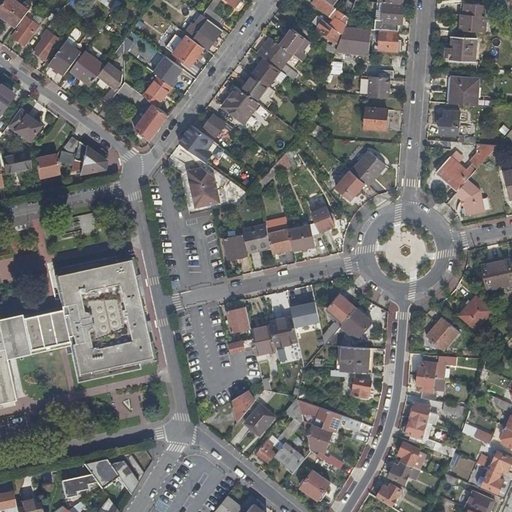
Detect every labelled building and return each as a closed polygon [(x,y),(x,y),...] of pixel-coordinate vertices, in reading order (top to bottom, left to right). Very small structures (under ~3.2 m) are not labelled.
[(4,0),(0,6),(0,21),(13,31),(18,25),(24,17),(26,14),(6,0),(4,0)] [(213,0),(213,1),(206,10),(211,15),(221,1),(220,0),(219,1),(216,0),(213,0)] [(219,0),(220,0),(221,1),(234,11),(240,4),(234,0),(219,0)] [(322,2),(319,0),(316,0),(312,6),(328,18),(330,16),(336,20),(340,15),(330,8),(322,2)] [(459,18),(458,35),(487,37),(487,26),(485,26),(486,11),(493,11),(494,4),(483,3),(482,9),(462,8),(462,19),(459,18)] [(340,15),(348,21),(354,6),(351,4),(345,11),(343,10),(340,15)] [(370,29),(370,32),(371,32),(380,33),(392,34),(392,27),(402,28),(403,8),(402,8),(384,6),(382,24),(370,23),(370,29)] [(206,10),(201,17),(207,22),(218,30),(223,23),(211,15),(206,10)] [(24,17),(18,25),(20,26),(12,38),(23,46),(38,27),(24,17)] [(317,28),(321,23),(315,18),(311,24),(317,28)] [(218,30),(207,22),(193,41),(207,51),(221,32),(218,30)] [(338,47),(342,38),(321,23),(317,28),(316,30),(334,44),(338,47)] [(37,34),(40,36),(44,31),(46,28),(43,26),(37,34)] [(346,27),(342,38),(338,47),(336,51),(368,55),(370,42),(371,32),(370,32),(370,29),(346,27)] [(40,36),(38,39),(40,40),(31,52),(46,63),(60,43),(44,31),(40,36)] [(291,58),(301,65),(305,60),(299,56),(294,53),(302,42),(290,32),(278,48),(291,58)] [(380,33),(371,32),(371,35),(370,42),(379,42),(380,35),(380,33)] [(399,36),(380,35),(379,42),(379,53),(397,55),(399,36)] [(117,52),(124,57),(135,42),(128,37),(117,52)] [(165,51),(173,56),(182,44),(174,38),(165,51)] [(204,51),(186,38),(182,44),(173,56),(190,69),(204,51)] [(278,48),(268,40),(256,56),(262,61),(271,67),(279,57),(287,63),(291,58),(278,48)] [(476,43),(450,41),(449,65),(474,67),(476,43)] [(302,42),(294,53),(299,56),(307,45),(302,42)] [(65,44),(48,66),(63,77),(79,55),(65,44)] [(318,53),(332,64),(336,51),(338,47),(334,44),(330,50),(324,45),(318,53)] [(84,53),(71,70),(84,80),(83,82),(90,87),(104,68),(84,53)] [(184,69),(166,56),(154,72),(172,85),(184,69)] [(271,67),(279,73),(284,77),(288,72),(283,68),(287,63),(279,57),(271,67)] [(271,67),(262,61),(252,75),(268,86),(268,87),(279,73),(271,67)] [(122,84),(121,76),(112,69),(103,79),(116,90),(122,84)] [(84,80),(71,70),(70,73),(83,82),(84,80)] [(284,77),(292,82),(296,77),(288,72),(284,77)] [(380,73),(379,81),(392,81),(393,81),(394,74),(380,73)] [(268,86),(252,75),(240,91),(256,103),(268,86)] [(157,78),(142,99),(147,103),(153,107),(156,109),(171,88),(157,78)] [(369,80),(367,98),(390,100),(392,81),(379,81),(369,80)] [(450,81),(448,106),(476,109),(478,83),(450,81)] [(142,99),(124,85),(116,95),(125,101),(126,99),(134,105),(137,102),(144,107),(147,103),(142,99)] [(240,91),(237,88),(222,108),(244,125),(259,104),(256,103),(240,91)] [(0,117),(13,100),(0,90),(0,117)] [(105,100),(110,103),(116,96),(110,92),(105,100)] [(156,109),(153,107),(135,132),(150,143),(168,118),(156,109)] [(385,113),(364,111),(362,131),(383,133),(385,113)] [(18,112),(5,129),(28,146),(41,128),(18,112)] [(457,138),(457,142),(474,143),(475,137),(457,135),(459,116),(444,114),(443,122),(440,122),(438,137),(457,138)] [(225,127),(212,117),(203,129),(216,138),(225,127)] [(310,124),(306,134),(311,139),(320,139),(323,129),(310,124)] [(192,127),(179,145),(186,150),(204,163),(217,145),(192,127)] [(67,136),(61,146),(69,152),(57,151),(55,163),(67,165),(66,171),(77,169),(76,175),(100,169),(101,161),(67,136)] [(295,145),(285,156),(288,163),(288,164),(300,152),(295,145)] [(475,171),(492,151),(475,150),(475,153),(468,160),(471,162),(468,165),(475,171)] [(454,151),(449,157),(458,164),(463,159),(454,151)] [(369,153),(351,174),(365,185),(368,189),(386,168),(369,153)] [(0,158),(0,166),(2,175),(29,169),(27,157),(18,159),(17,154),(0,158)] [(278,163),(274,167),(276,173),(276,175),(288,163),(285,156),(278,163)] [(467,180),(475,171),(468,165),(465,170),(458,164),(449,157),(449,156),(435,172),(457,191),(467,180)] [(37,179),(55,176),(52,158),(51,157),(33,160),(37,179)] [(262,179),(257,185),(258,192),(276,173),(274,167),(262,179)] [(217,202),(211,178),(199,169),(187,172),(195,207),(217,202)] [(511,171),(501,174),(507,202),(511,200),(511,171)] [(351,174),(350,173),(336,189),(350,202),(365,185),(351,174)] [(457,191),(454,195),(462,201),(467,215),(485,212),(481,191),(467,180),(457,191)] [(326,208),(311,215),(316,226),(320,233),(320,234),(335,228),(326,208)] [(97,212),(78,216),(82,236),(101,232),(97,212)] [(267,220),(269,231),(286,229),(285,218),(267,220)] [(44,228),(47,243),(62,240),(59,225),(44,228)] [(243,231),(248,253),(270,248),(267,235),(265,226),(243,231)] [(309,228),(311,236),(320,233),(316,226),(309,228)] [(309,227),(289,231),(293,250),(294,252),(314,247),(311,236),(309,228),(309,227)] [(289,230),(267,235),(270,248),(272,255),(293,250),(289,231),(289,230)] [(246,256),(241,235),(223,239),(227,260),(246,256)] [(0,405),(13,403),(4,363),(68,348),(74,379),(137,365),(137,367),(154,364),(149,343),(138,343),(135,328),(144,326),(137,297),(128,298),(125,284),(135,280),(130,259),(115,262),(115,264),(53,277),(59,308),(0,320),(0,405)] [(511,268),(511,261),(482,266),(487,291),(511,285),(511,268)] [(137,297),(135,280),(125,284),(128,298),(137,297)] [(331,313),(344,324),(356,310),(340,296),(327,311),(331,313)] [(475,298),(459,317),(475,331),(491,312),(475,298)] [(294,321),(295,328),(320,323),(316,302),(291,307),(294,321)] [(250,329),(246,308),(227,312),(232,333),(250,329)] [(356,310),(344,324),(347,327),(359,336),(361,339),(373,324),(356,310)] [(322,338),(326,347),(326,346),(344,324),(331,313),(328,316),(336,322),(322,338)] [(442,318),(426,337),(443,352),(460,333),(442,318)] [(283,327),(271,329),(276,350),(299,345),(295,328),(294,321),(282,324),(283,327)] [(347,327),(344,324),(326,346),(339,347),(344,338),(346,332),(347,327)] [(149,343),(144,326),(135,328),(138,343),(149,343)] [(271,327),(251,332),(252,339),(255,350),(258,366),(269,364),(267,356),(277,354),(276,350),(271,329),(271,327)] [(347,327),(346,332),(356,340),(359,336),(347,327)] [(237,343),(240,353),(255,350),(252,339),(237,343)] [(227,345),(229,355),(240,353),(237,343),(227,345)] [(346,347),(343,373),(351,373),(357,374),(371,375),(373,350),(346,347)] [(302,357),(305,369),(314,360),(306,353),(302,357)] [(420,367),(418,377),(436,379),(444,380),(446,365),(442,364),(443,358),(425,356),(424,368),(420,367)] [(12,373),(20,371),(18,361),(10,362),(12,373)] [(491,363),(483,361),(480,369),(488,372),(491,363)] [(357,374),(356,379),(374,383),(376,376),(373,376),(371,375),(357,374)] [(436,379),(418,377),(417,387),(422,387),(421,393),(425,393),(434,394),(436,379)] [(374,383),(356,379),(352,398),(370,401),(374,383)] [(434,394),(425,393),(424,400),(435,402),(436,391),(443,392),(444,380),(436,379),(434,394)] [(262,384),(265,394),(271,395),(268,382),(262,383),(262,384)] [(265,394),(262,384),(255,388),(257,394),(261,397),(264,395),(265,394)] [(261,397),(257,394),(251,398),(248,393),(232,403),(237,423),(239,424),(261,397)] [(502,397),(500,402),(509,406),(511,401),(502,397)] [(288,446),(305,425),(303,418),(299,404),(298,401),(286,415),(295,422),(275,446),(270,442),(258,457),(270,467),(278,458),(288,446)] [(500,402),(497,401),(494,406),(507,412),(509,406),(500,402)] [(417,402),(411,418),(428,423),(430,415),(433,407),(417,402)] [(306,406),(299,404),(303,418),(308,416),(306,406)] [(461,407),(445,404),(443,412),(460,415),(461,407)] [(363,426),(306,406),(310,414),(314,416),(318,415),(314,428),(336,436),(341,422),(349,424),(348,429),(360,433),(363,426)] [(261,407),(245,426),(260,438),(275,419),(261,407)] [(430,415),(428,423),(433,425),(437,426),(439,418),(430,415)] [(428,423),(411,418),(406,434),(410,436),(409,440),(451,458),(453,454),(455,449),(436,442),(435,444),(427,440),(433,425),(428,423)] [(314,428),(305,425),(307,431),(313,433),(312,437),(313,447),(314,447),(314,449),(327,453),(333,436),(314,429),(314,428)] [(511,432),(505,429),(500,441),(503,442),(511,446),(511,432)] [(477,433),(473,440),(488,446),(492,439),(477,433)] [(401,461),(414,467),(422,450),(405,442),(399,454),(403,456),(401,461)] [(286,471),(294,478),(308,463),(288,446),(278,458),(289,468),(286,471)] [(422,450),(414,467),(420,470),(429,453),(422,450)] [(488,470),(500,475),(502,471),(506,473),(511,460),(495,453),(488,470)] [(129,455),(84,465),(92,475),(98,483),(102,489),(118,478),(131,496),(144,475),(129,455)] [(333,459),(329,465),(340,472),(344,466),(333,459)] [(414,467),(401,461),(398,466),(394,464),(388,476),(405,484),(407,481),(414,467)] [(420,470),(414,467),(407,481),(413,485),(420,470)] [(500,475),(488,470),(480,488),(496,495),(502,482),(497,480),(500,475)] [(502,471),(500,475),(511,480),(511,475),(506,473),(502,471)] [(330,485),(313,474),(302,492),(319,503),(330,485)] [(62,482),(66,499),(79,497),(78,493),(90,490),(89,485),(98,483),(92,475),(62,482)] [(456,481),(445,476),(444,475),(442,480),(442,482),(453,487),(456,481)] [(511,481),(511,480),(500,475),(497,480),(502,482),(510,486),(511,481)] [(382,496),(379,501),(392,509),(402,492),(389,484),(386,489),(382,487),(378,493),(382,496)] [(472,492),(465,507),(475,511),(488,511),(494,502),(472,492)] [(0,495),(0,511),(17,511),(16,505),(13,493),(0,495)] [(226,499),(215,511),(239,511),(240,511),(226,499)] [(17,511),(43,511),(41,500),(16,505),(17,511)] [(82,502),(68,511),(69,511),(83,511),(86,508),(82,502)] [(117,511),(111,503),(107,505),(102,511),(117,511)]
